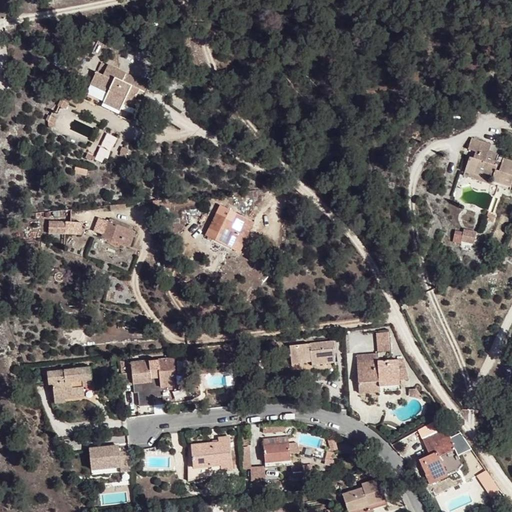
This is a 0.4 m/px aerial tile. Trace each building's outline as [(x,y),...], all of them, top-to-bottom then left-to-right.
[(133,105),(137,96),(135,94),(137,89),(144,93),(148,84),(108,66),(103,75),(97,72),(91,83),(109,91),(108,93),(103,103),(120,111),(124,101),(133,105)] [(109,91),(91,83),(90,85),(108,93),(109,91)] [(135,94),(137,96),(142,98),(144,93),(137,89),(135,94)] [(128,117),(132,110),(124,106),(120,113),(128,117)] [(511,159),(503,157),(502,161),(495,159),(496,155),(497,153),(489,150),(491,144),(472,138),(468,149),(475,151),(473,157),(478,159),(472,173),(484,176),(485,174),(493,177),(492,180),(511,186),(511,183),(511,159)] [(471,176),(472,173),(478,159),(473,157),(470,156),(465,170),(464,174),(471,176)] [(484,176),(483,180),(491,183),(492,180),(493,177),(485,174),(484,176)] [(510,190),(511,186),(492,180),(491,183),(510,190)] [(206,235),(240,252),(254,223),(220,206),(206,235)] [(496,212),(488,210),(485,218),(493,220),(496,212)] [(135,231),(130,229),(117,225),(119,220),(114,219),(113,220),(110,219),(109,222),(107,221),(106,227),(98,224),(95,232),(103,235),(102,237),(129,247),(135,231)] [(117,225),(130,229),(131,225),(119,220),(117,225)] [(48,233),(81,234),(82,222),(49,221),(48,233)] [(461,231),(453,229),(452,239),(460,241),(461,238),(473,240),(475,231),(463,228),(461,231)] [(389,331),(379,331),(380,350),(390,350),(389,331)] [(317,363),(334,361),(333,350),(335,350),(334,341),(291,345),(293,363),(307,362),(307,360),(312,359),(312,365),(317,365),(317,363)] [(377,353),(357,354),(359,392),(380,391),(380,386),(379,381),(399,380),(398,359),(377,360),(377,353)] [(203,355),(191,357),(192,365),(204,363),(203,355)] [(161,383),(174,381),(173,373),(175,373),(174,358),(131,362),(132,373),(133,383),(151,381),(151,378),(150,375),(160,374),(160,377),(161,383)] [(404,359),(398,359),(399,380),(409,380),(404,359)] [(83,380),(94,379),(92,367),(49,371),(50,384),(54,384),(55,397),(65,396),(65,398),(85,396),(84,387),(83,380)] [(133,383),(132,373),(124,373),(125,383),(133,383)] [(417,389),(410,388),(410,395),(420,398),(422,397),(417,389)] [(440,456),(455,449),(446,428),(423,439),(430,455),(420,460),(427,474),(425,474),(430,484),(449,475),(440,456)] [(194,468),(188,468),(188,481),(222,473),(222,471),(233,470),(230,437),(219,438),(219,443),(192,446),(193,451),(188,451),(188,458),(193,457),(194,468)] [(267,467),(291,465),(289,443),(264,445),(267,467)] [(290,444),(291,455),(299,454),(299,443),(290,444)] [(117,445),(90,447),(91,471),(120,469),(120,473),(130,472),(128,451),(118,452),(117,445)] [(265,483),(265,467),(249,468),(250,483),(265,483)] [(348,511),(359,511),(387,504),(380,479),(363,484),(364,488),(343,495),(348,511)] [(493,496),(487,501),(494,508),(499,503),(493,496)]
